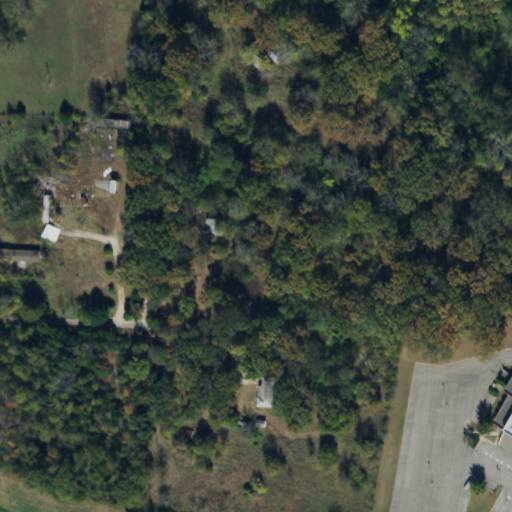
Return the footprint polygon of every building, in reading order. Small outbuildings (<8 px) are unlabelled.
[(90,192),(116,194),(117,180),(91,178),(90,192)] [(41,238),(56,238),(56,224),(48,224),(48,196),(41,196),(41,238)] [(202,227),(202,207),(191,207),(191,227),(202,227)] [(228,239),(229,221),(205,218),(203,237),(228,239)] [(37,250),(0,249),(0,262),(37,263),(37,250)] [(276,378),(256,378),(256,409),(276,409),(276,378)] [(511,385),(508,392),(511,394),(511,400),(498,423),(511,430),(511,439),(507,447),(511,450),(511,385)]
